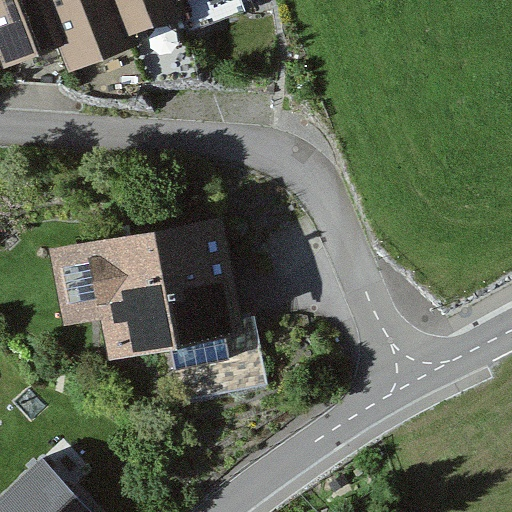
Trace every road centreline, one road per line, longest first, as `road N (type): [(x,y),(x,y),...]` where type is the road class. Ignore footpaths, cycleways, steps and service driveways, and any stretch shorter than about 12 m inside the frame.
road 1 (residential): [(410,373),(376,319),(329,201),(298,162),(256,146),(126,130),(0,133)]
road 2 (residential): [(224,511),(410,373)]
